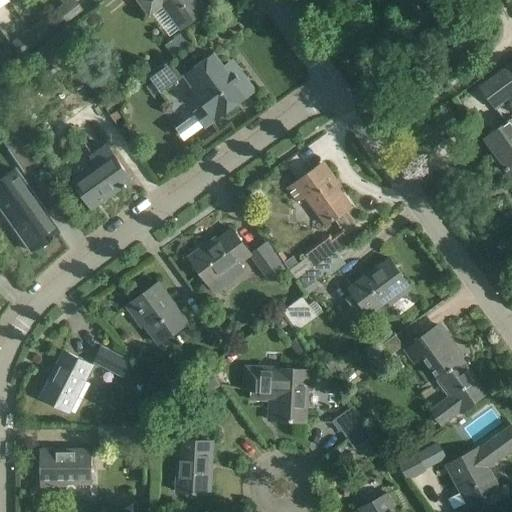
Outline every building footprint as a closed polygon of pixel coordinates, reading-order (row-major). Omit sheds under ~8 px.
[(0,0),(0,8),(8,3),(6,0),(0,0)] [(72,18),(82,11),(74,0),(67,0),(62,4),(72,18)] [(207,9),(199,0),(139,0),(150,14),(164,4),(181,28),(207,9)] [(65,24),(72,18),(62,4),(54,10),(65,24)] [(38,44),(48,36),(37,22),(28,30),(38,44)] [(28,30),(9,43),(20,58),(38,44),(28,30)] [(205,127),(210,123),(255,91),(237,65),(228,72),(214,54),(188,73),(208,101),(194,112),(205,127)] [(149,76),(161,93),(183,78),(170,61),(149,76)] [(511,63),(480,87),(496,108),(511,95),(511,86),(508,82),(511,79),(511,63)] [(511,119),(485,138),(511,174),(511,173),(511,119)] [(21,141),(7,150),(24,175),(38,166),(21,141)] [(132,180),(106,144),(89,156),(96,166),(72,182),(90,209),(122,187),(123,189),(127,186),(125,184),(132,180)] [(326,225),(353,206),(340,188),(339,188),(321,164),(296,183),(288,189),(297,202),(305,196),(326,225)] [(51,237),(58,232),(15,169),(0,180),(0,208),(30,252),(47,240),(48,241),(52,239),(51,237)] [(239,263),(251,255),(233,229),(191,259),(215,294),(246,272),(239,263)] [(293,256),(284,263),(296,279),(316,265),(309,256),(298,263),(293,256)] [(392,304),(412,289),(390,258),(349,288),(353,293),(370,316),(389,301),(392,304)] [(279,262),(262,274),(268,282),(285,270),(279,262)] [(304,290),(324,276),(316,265),(296,279),(304,290)] [(158,283),(127,305),(128,306),(135,301),(149,322),(145,325),(159,344),(163,341),(188,323),(158,283)] [(283,311),(298,331),(317,316),(303,297),(283,311)] [(212,316),(202,323),(215,342),(225,335),(212,316)] [(280,330),(288,325),(283,317),(275,322),(280,330)] [(487,392),(447,338),(451,335),(440,320),(403,347),(414,362),(423,355),(453,397),(431,412),(441,426),(487,392)] [(366,360),(372,369),(403,345),(396,335),(394,336),(378,348),(379,350),(366,360)] [(102,346),(95,361),(124,376),(131,361),(102,346)] [(337,361),(334,358),(326,365),(336,379),(360,361),(352,350),(337,361)] [(41,396),(40,397),(69,412),(93,365),(64,351),(51,378),(50,377),(50,378),(50,379),(41,397),(41,396)] [(310,370),(277,369),(277,367),(247,365),(245,390),(251,390),(250,399),(265,400),(265,398),(270,399),(269,419),(274,420),(307,422),(310,370)] [(221,385),(210,369),(207,366),(198,373),(200,376),(212,392),(221,385)] [(348,440),(368,425),(353,406),(332,422),(340,432),(341,430),(348,440)] [(348,440),(355,449),(375,434),(368,425),(348,440)] [(478,449),(447,466),(462,492),(450,499),(455,509),(467,502),(470,506),(471,508),(501,492),(488,467),(511,449),(511,426),(479,451),(478,449)] [(99,439),(156,439),(155,427),(99,427),(99,439)] [(211,471),(212,441),(181,440),(178,491),(210,493),(210,492),(209,492),(210,472),(211,472),(211,471)] [(41,449),(42,488),(67,487),(67,482),(91,482),(91,449),(41,449)] [(417,455),(400,464),(407,478),(425,469),(417,455)] [(397,511),(388,494),(359,509),(361,511),(397,511)]
